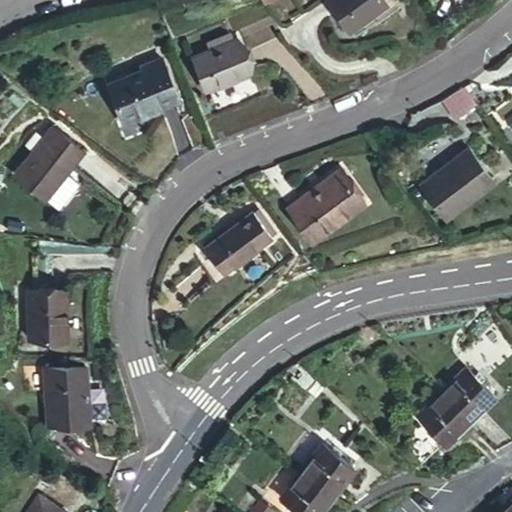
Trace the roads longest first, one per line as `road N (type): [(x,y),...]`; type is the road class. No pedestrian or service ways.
road 1 (residential): [(173,454),(131,355),(125,298),(176,192),(209,166),(417,84),(511,14)]
road 2 (tertiary): [(511,271),(354,305),(268,340),(196,417),(173,454)]
